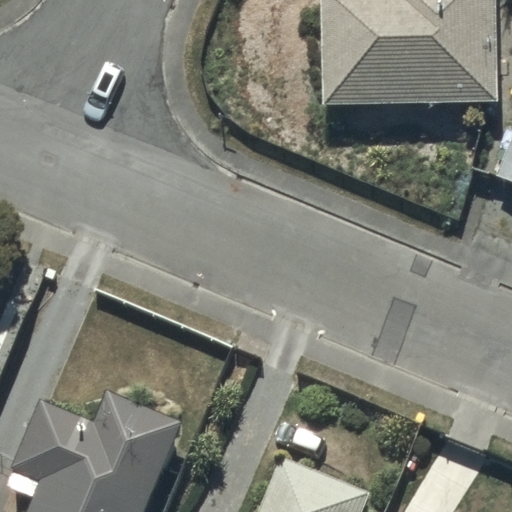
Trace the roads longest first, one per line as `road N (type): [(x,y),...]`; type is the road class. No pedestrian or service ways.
road 1 (residential): [(52,154),(511,359)]
road 2 (residential): [(112,0),(52,154)]
